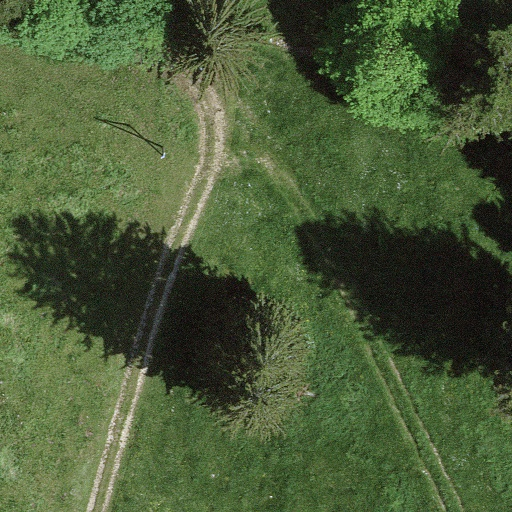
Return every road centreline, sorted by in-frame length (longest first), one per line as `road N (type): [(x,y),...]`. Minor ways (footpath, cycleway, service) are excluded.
road 1 (track): [(0,6),(157,36),(233,99),(154,314),(96,511)]
road 2 (track): [(233,99),(359,313),(450,511)]
